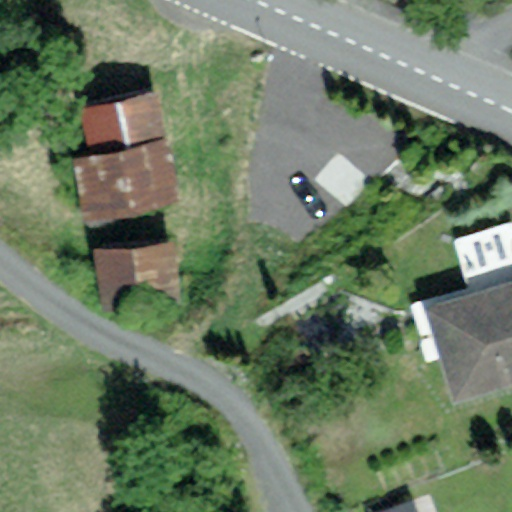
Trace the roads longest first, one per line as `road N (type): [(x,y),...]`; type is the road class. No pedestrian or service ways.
road 1 (residential): [(0,258),(103,331),(193,373),(223,397),(294,511)]
road 2 (unclassified): [(511,112),(251,0)]
